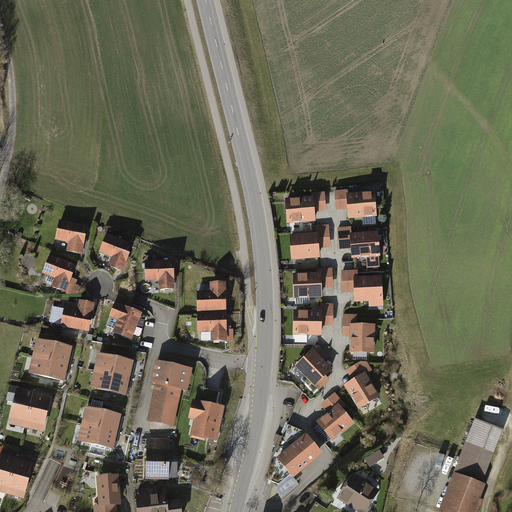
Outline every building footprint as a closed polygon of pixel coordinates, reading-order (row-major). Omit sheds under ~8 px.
[(350,190),(337,191),(338,204),(347,203),(348,218),(378,216),(376,192),(350,194),(350,190)] [(314,209),(326,208),(325,192),(311,193),(311,198),(285,200),(287,224),(315,223),(314,209)] [(87,256),(91,226),(61,221),(58,240),(71,242),(69,253),(87,256)] [(352,227),(339,228),(341,249),(353,248),(354,258),(381,256),(379,231),(353,234),(352,227)] [(292,258),(319,256),(318,247),(330,246),(329,229),(315,230),(315,234),(290,236),(292,258)] [(126,273),(137,246),(109,235),(102,253),(116,258),(113,268),(126,273)] [(79,267),(52,256),(45,273),(57,277),(53,288),(68,294),(79,267)] [(179,291),(178,261),(148,263),(149,282),(162,282),(163,292),(179,291)] [(316,275),(294,275),(294,299),(323,298),(323,287),(332,287),(332,269),(316,269),(316,275)] [(359,270),(345,271),(346,292),(356,291),(357,301),(369,301),(370,307),(384,306),(382,276),(360,277),(359,270)] [(231,342),(229,284),(212,284),(212,292),(199,293),(200,333),(213,332),(214,343),(231,342)] [(99,305),(82,301),(80,311),(66,308),(62,327),(94,333),(99,305)] [(144,314),(118,304),(113,318),(120,320),(115,333),(134,341),(144,314)] [(316,311),(295,310),(295,336),(321,336),(321,325),(333,325),(333,307),(316,307),(316,311)] [(359,314),(344,314),(344,335),(353,335),(353,355),(376,355),(376,326),(359,326),(359,314)] [(66,384),(75,349),(38,340),(30,375),(66,384)] [(314,385),(331,369),(323,360),(327,356),(317,346),(296,366),(314,385)] [(138,364),(101,354),(93,391),(131,398),(138,364)] [(353,380),(344,385),(358,410),(381,398),(368,374),(373,372),(366,359),(347,370),(353,380)] [(190,393),(195,369),(158,362),(153,386),(158,387),(151,423),(176,428),(183,392),(190,393)] [(55,399),(19,389),(9,425),(46,435),(55,399)] [(335,391),(320,403),(327,412),(316,421),(332,441),(354,423),(345,412),(349,408),(335,391)] [(205,436),(215,438),(221,408),(195,403),(192,418),(196,419),(193,436),(205,439),(205,436)] [(124,416),(88,407),(81,443),(116,450),(124,416)] [(477,498),(502,432),(475,421),(440,511),(442,511),(476,511),(481,500),(477,498)] [(294,478),(324,455),(308,434),(278,457),(294,478)] [(173,479),(172,438),(148,439),(150,479),(173,479)] [(382,447),(367,454),(371,462),(386,455),(382,447)] [(39,467),(3,455),(0,465),(0,492),(28,501),(39,467)] [(368,511),(382,490),(356,474),(341,498),(364,511),(368,511)] [(125,506),(122,476),(101,478),(103,506),(95,507),(95,511),(118,511),(118,507),(125,506)] [(172,501),(171,487),(137,490),(139,511),(186,511),(185,500),(172,501)]
